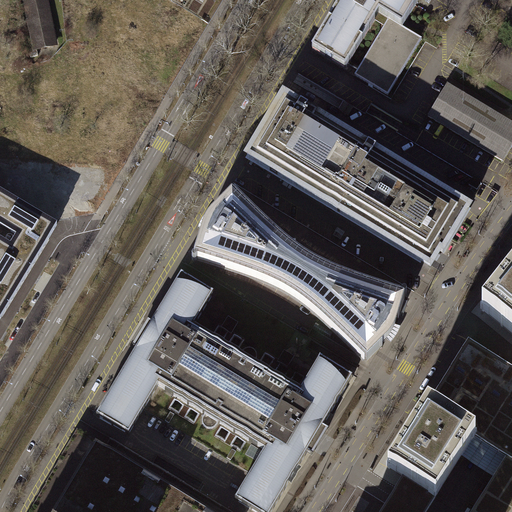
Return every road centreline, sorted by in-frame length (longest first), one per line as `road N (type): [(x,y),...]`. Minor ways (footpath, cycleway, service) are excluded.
road 1 (secondary): [(0,511),(304,0)]
road 2 (secondary): [(247,0),(0,412)]
road 3 (residential): [(312,511),(511,208)]
